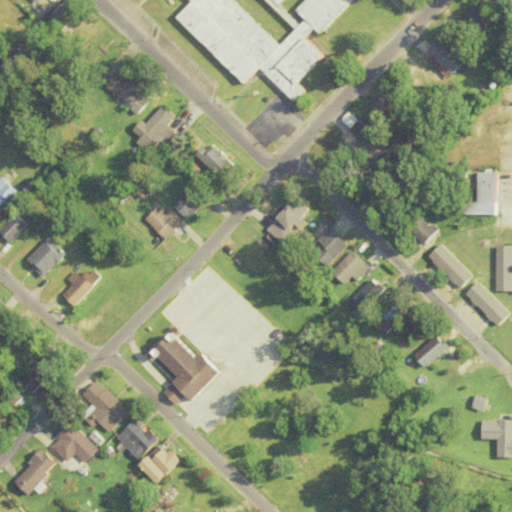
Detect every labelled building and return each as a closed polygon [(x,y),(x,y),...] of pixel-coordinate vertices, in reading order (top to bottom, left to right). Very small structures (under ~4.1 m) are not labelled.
[(23,23),(0,0),(0,30),(7,38),(23,23)] [(283,45),(236,0),(192,0),(194,2),(179,19),(247,85),(262,69),(296,103),(308,91),(300,83),(327,55),(308,36),(317,27),(323,33),(355,0),(309,0),(299,11),(308,19),(283,45)] [(487,17),(475,7),(460,24),(473,34),(487,17)] [(449,81),(467,63),(443,40),(426,57),(449,81)] [(136,116),(151,103),(125,75),(111,88),(136,116)] [(375,108),(398,131),(410,119),(387,96),(375,108)] [(154,154),(177,133),(170,125),(176,119),(165,106),(135,132),(154,154)] [(372,142),(384,131),(370,115),(358,126),(372,142)] [(503,203),(503,130),(486,129),(486,146),(462,146),(462,153),(483,153),(483,203),(503,203)] [(240,162),(215,145),(203,163),(227,180),(240,162)] [(0,215),(22,193),(5,177),(0,181),(0,215)] [(176,207),(190,220),(210,198),(196,185),(176,207)] [(297,231),(311,208),(294,198),(280,221),(297,231)] [(174,209),(168,215),(161,207),(148,220),(169,240),(187,222),(174,209)] [(2,232),(14,243),(32,225),(21,213),(2,232)] [(427,246),(440,232),(425,217),(412,230),(427,246)] [(348,243),(329,228),(309,252),(328,268),(348,243)] [(29,261),(46,278),(68,256),(51,238),(29,261)] [(464,290),(477,277),(445,244),(432,258),(464,290)] [(334,268),(346,287),(370,272),(356,253),(334,268)] [(511,259),(499,259),(499,291),(511,290),(511,259)] [(70,280),(76,285),(66,295),(78,306),(106,278),(95,268),(84,278),(78,272),(70,280)] [(363,315),(387,292),(374,278),(350,302),(363,315)] [(500,327),(511,315),(511,313),(482,282),(469,295),(500,327)] [(158,354),(181,376),(164,393),(177,405),(188,394),(196,402),(225,372),(206,353),(201,359),(176,335),(158,354)] [(424,369),(449,348),(438,335),(413,356),(424,369)] [(61,368),(47,356),(23,381),(36,393),(61,368)] [(81,400),(113,432),(132,414),(100,382),(81,400)] [(473,410),(483,410),(484,398),(473,397),(473,410)] [(230,448),(251,427),(238,414),(217,436),(230,448)] [(141,460),(160,442),(139,419),(120,438),(141,460)] [(511,458),(511,420),(480,421),(480,440),(496,440),(496,458),(511,458)] [(77,454),(87,464),(101,451),(74,424),(52,445),(69,462),(77,454)] [(342,469),(330,456),(318,467),(292,440),(279,453),(318,493),(342,469)] [(172,481),(180,454),(158,448),(150,475),(172,481)] [(18,483),(34,495),(59,462),(43,449),(18,483)]
